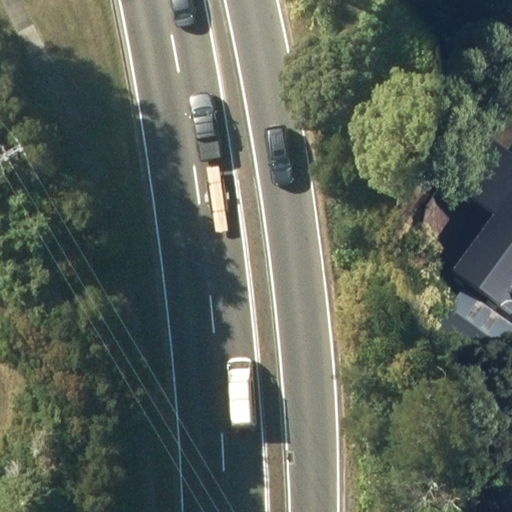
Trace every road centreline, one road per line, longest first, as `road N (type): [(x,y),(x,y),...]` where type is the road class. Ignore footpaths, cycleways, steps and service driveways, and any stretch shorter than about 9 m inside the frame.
road 1 (primary): [(248,0),(309,353),(318,511)]
road 2 (primary): [(225,511),(213,354),(163,0)]
